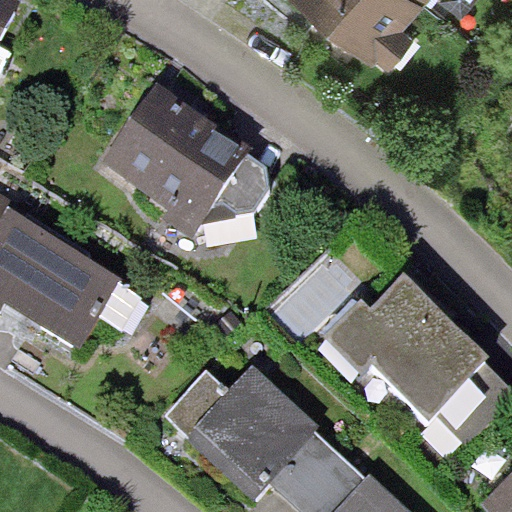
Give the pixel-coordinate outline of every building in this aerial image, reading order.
[(0,40),(21,4),(13,0),(0,0),(0,75),(12,54),(0,46),(0,40)] [(415,0),(310,0),(373,55),(419,3),(415,0)] [(245,164),(156,102),(105,175),(194,237),(245,164)] [(119,294),(5,221),(0,228),(0,316),(73,363),(119,294)] [(494,389),(401,300),(371,331),(360,320),(326,355),(360,388),(374,373),(445,440),(494,389)] [(224,410),(201,390),(164,431),(252,510),(272,487),(298,510),(334,470),(244,388),(224,410)] [(380,511),(334,470),(298,510),(299,511),(380,511)] [(511,511),(511,493),(491,511),(511,511)]
